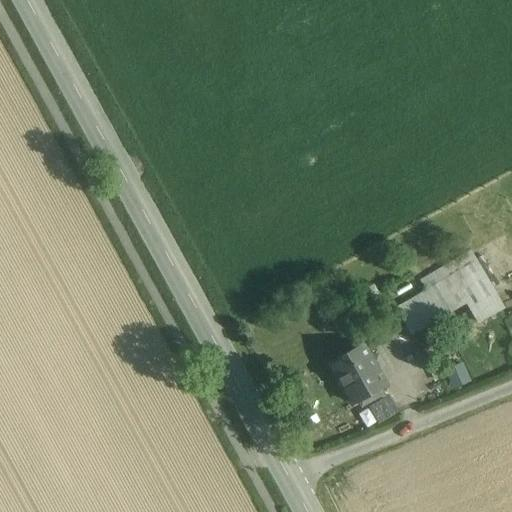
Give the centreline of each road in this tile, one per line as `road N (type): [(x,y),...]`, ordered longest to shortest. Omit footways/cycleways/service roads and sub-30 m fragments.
road 1 (tertiary): [(308,511),(26,0)]
road 2 (track): [(289,478),(511,389)]
